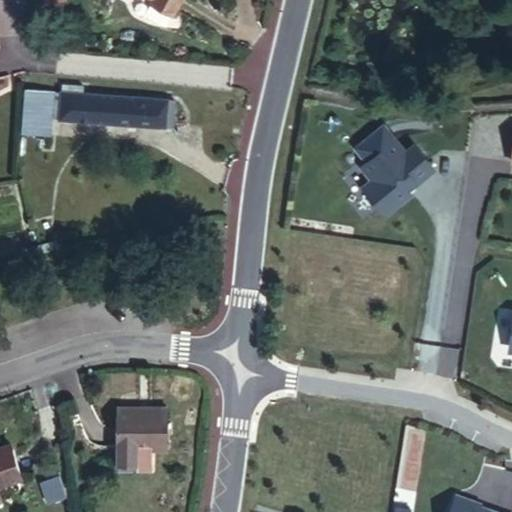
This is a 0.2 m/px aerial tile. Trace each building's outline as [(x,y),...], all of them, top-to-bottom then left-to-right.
[(70,0),(55,0),(55,15),(70,16),(70,0)] [(117,0),(121,2),(122,0),(125,0),(158,16),(155,20),(179,34),(196,0),(117,0)] [(184,95),(64,96),(64,125),(185,124),(184,95)] [(64,96),(36,96),(34,141),(64,142),(64,96)] [(364,186),(386,214),(412,193),(410,190),(436,169),(416,144),(407,151),(386,123),(357,146),(368,160),(362,164),(373,178),(364,186)] [(19,229),(20,237),(56,230),(54,221),(19,229)] [(125,416),(130,459),(162,456),(183,453),(178,411),(125,416)] [(25,445),(0,454),(0,496),(38,484),(25,445)] [(162,456),(130,459),(131,477),(165,474),(162,456)] [(452,511),(499,511),(458,497),(452,511)]
